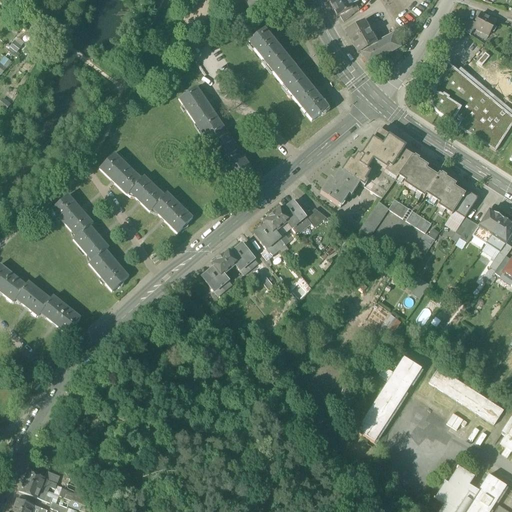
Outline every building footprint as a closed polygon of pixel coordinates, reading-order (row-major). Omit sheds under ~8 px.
[(269,5),(266,0),(243,0),(251,14),(269,5)] [(335,0),(329,4),(337,18),(340,16),(352,10),(351,8),(351,7),(347,0),(335,0)] [(415,12),(418,7),(408,1),(405,6),(415,12)] [(417,13),(415,12),(405,6),(398,2),(390,16),(392,17),(391,19),(408,29),(417,13)] [(352,10),(355,14),(360,11),(357,5),(351,8),(352,10)] [(340,16),(343,22),(355,14),(352,10),(340,16)] [(473,29),(488,37),(495,23),(480,15),(475,25),(473,29)] [(462,31),(470,36),(473,29),(475,25),(468,21),(462,31)] [(358,55),(361,53),(376,45),(363,23),(345,33),(358,55)] [(249,45),(269,69),(283,57),(263,32),(252,41),(253,42),(249,45)] [(392,36),(376,45),(361,53),(368,66),(399,48),(392,36)] [(485,54),(477,63),(482,67),(489,58),(485,54)] [(291,66),(283,57),(269,69),(289,93),(304,81),(295,70),(296,70),(292,66),(291,66)] [(430,94),(430,97),(430,99),(430,102),(431,105),(431,107),(432,109),(433,111),(435,112),(436,114),(437,116),(451,125),(451,124),(495,152),(511,126),(511,118),(447,64),(435,88),(436,89),(434,95),(432,94),(430,94)] [(323,104),(304,81),(289,93),(313,122),(320,116),(320,117),(328,110),(323,104)] [(195,126),(199,132),(216,121),(196,90),(190,93),(189,93),(184,97),(177,102),(194,126),(195,126)] [(230,142),(216,121),(199,132),(213,153),(230,142)] [(359,185),(362,187),(370,173),(367,171),(374,159),(387,168),(384,173),(396,180),(397,178),(411,158),(403,153),(406,149),(380,132),(374,141),(372,140),(364,153),(361,157),(357,155),(353,162),(350,159),(341,173),(359,185)] [(251,173),(230,142),(213,153),(217,159),(217,160),(234,185),(240,181),(240,182),(246,178),(245,177),(251,173)] [(125,197),(128,194),(140,182),(114,156),(99,171),(125,197)] [(423,199),(425,196),(437,178),(426,171),(427,168),(418,162),(418,161),(414,158),(413,159),(411,158),(397,178),(404,183),(403,186),(411,191),(413,189),(416,191),(415,193),(423,199)] [(320,194),(341,207),(348,196),(351,198),(359,185),(341,173),(339,172),(333,181),(330,179),(320,194)] [(438,176),(437,178),(425,196),(438,205),(437,208),(450,217),(453,213),(465,194),(461,191),(459,193),(454,189),(455,186),(445,180),(446,178),(441,175),(440,177),(438,176)] [(143,179),(140,182),(128,194),(149,213),(152,210),(163,199),(143,179)] [(465,219),(473,206),(471,205),(474,199),(469,197),(465,194),(453,213),(463,220),(464,221),(465,219)] [(52,210),(76,238),(88,228),(91,225),(67,197),(52,210)] [(165,197),(163,199),(152,210),(170,229),(176,235),(181,230),(182,231),(187,226),(186,225),(191,220),(185,214),(184,215),(165,197)] [(394,202),(388,211),(403,221),(409,211),(394,202)] [(254,236),(271,257),(285,246),(279,239),(275,233),(287,224),(292,229),(297,236),(311,225),(305,218),(293,204),(282,213),(280,210),(263,224),(265,227),(254,236)] [(369,239),(388,211),(379,204),(359,232),(369,239)] [(311,225),(314,228),(325,219),(314,211),(305,218),(311,225)] [(488,212),(478,228),(491,237),(502,221),(488,212)] [(405,222),(410,225),(416,216),(413,214),(411,213),(405,222)] [(453,213),(450,217),(444,227),(454,234),(463,220),(453,213)] [(421,219),(416,216),(410,225),(415,229),(421,219)] [(431,225),(421,219),(415,229),(425,235),(431,225)] [(461,238),(463,233),(470,222),(465,219),(464,221),(463,220),(454,234),(461,238)] [(511,227),(502,221),(491,237),(504,245),(504,246),(505,245),(511,234),(511,227)] [(476,226),(470,222),(463,233),(470,238),(475,231),(475,228),(476,226)] [(275,233),(279,239),(284,235),(292,229),(287,224),(275,233)] [(73,241),(91,263),(104,252),(107,250),(88,228),(76,238),(73,241)] [(485,246),(491,237),(478,228),(472,237),(485,246)] [(430,232),(428,237),(434,241),(439,234),(433,230),(430,232)] [(466,244),(466,245),(470,238),(463,233),(461,238),(459,240),(466,244)] [(461,238),(454,234),(450,240),(456,244),(459,240),(461,238)] [(285,246),(290,242),(284,235),(279,239),(285,246)] [(428,237),(425,235),(415,250),(424,256),(434,241),(428,237)] [(485,246),(498,254),(503,247),(504,245),(491,237),(485,246)] [(459,240),(456,244),(455,247),(461,251),(466,244),(459,240)] [(214,292),(218,297),(231,286),(228,281),(223,276),(229,271),(235,266),(240,272),(240,271),(244,276),(257,265),(254,260),(242,245),(230,254),(228,252),(219,259),(211,266),(213,268),(202,278),(214,293),(214,292)] [(497,255),(504,260),(505,257),(509,252),(503,247),(498,254),(497,255)] [(120,271),(104,252),(91,263),(88,266),(105,285),(104,286),(110,293),(117,287),(117,288),(122,284),(122,283),(127,279),(120,271)] [(488,268),(490,270),(495,273),(504,260),(497,255),(488,268)] [(510,261),(505,257),(504,260),(495,273),(494,274),(500,278),(503,274),(502,273),(510,261)] [(503,274),(511,280),(511,258),(510,261),(502,273),(503,274)] [(13,305),(16,302),(26,289),(11,277),(12,277),(1,267),(0,268),(0,293),(7,299),(7,300),(13,305)] [(486,276),(490,279),(491,277),(494,274),(495,273),(490,270),(486,276)] [(261,282),(269,291),(274,287),(266,278),(261,282)] [(413,290),(422,296),(428,287),(420,281),(413,290)] [(29,285),(26,289),(16,302),(22,306),(22,305),(32,313),(31,314),(37,319),(40,316),(51,302),(29,285)] [(53,299),(51,302),(40,316),(46,320),(47,320),(66,335),(69,331),(71,332),(75,327),(74,325),(78,319),(53,299)] [(362,434),(374,442),(406,394),(410,387),(421,371),(403,359),(393,375),(383,369),(379,377),(388,383),(356,430),(361,433),(360,434),(362,435),(362,434)] [(479,418),(493,427),(503,413),(438,370),(428,384),(433,388),(438,391),(456,403),(461,406),(475,415),(479,418)] [(456,403),(450,413),(431,401),(438,391),(433,388),(426,398),(410,387),(406,394),(482,444),(487,437),(473,428),(479,418),(475,415),(468,425),(454,416),(461,406),(456,403)] [(511,425),(499,446),(511,454),(511,425)] [(490,511),(491,511),(495,505),(506,488),(488,477),(477,493),(468,487),(474,479),(457,467),(456,468),(458,469),(448,484),(444,482),(444,483),(445,483),(435,498),(434,498),(433,498),(444,505),(439,511),(490,511)] [(52,485),(56,486),(59,478),(46,473),(43,480),(43,481),(52,485)] [(39,492),(40,490),(41,486),(43,481),(43,480),(27,474),(24,482),(32,485),(31,489),(39,492)] [(43,481),(41,486),(49,489),(51,489),(52,485),(43,481)] [(57,497),(47,493),(45,498),(38,495),(39,492),(31,489),(32,485),(24,482),(22,488),(20,487),(18,493),(36,500),(49,505),(50,504),(52,504),(54,505),(57,497)] [(60,489),(57,497),(61,499),(69,502),(71,503),(80,506),(83,499),(60,489)] [(69,502),(61,499),(58,507),(66,510),(69,502)] [(17,501),(14,508),(22,511),(21,511),(30,511),(33,507),(17,501)] [(80,506),(71,503),(68,508),(78,511),(79,511),(81,507),(80,506)]
